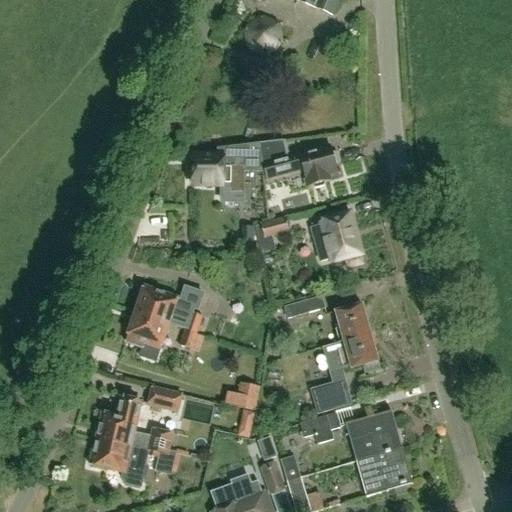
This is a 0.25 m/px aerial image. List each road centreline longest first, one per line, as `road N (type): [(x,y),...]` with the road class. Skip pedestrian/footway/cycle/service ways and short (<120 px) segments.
road 1 (residential): [(17,511),(214,0)]
road 2 (unclassified): [(481,506),(425,329),(389,95),(383,0)]
